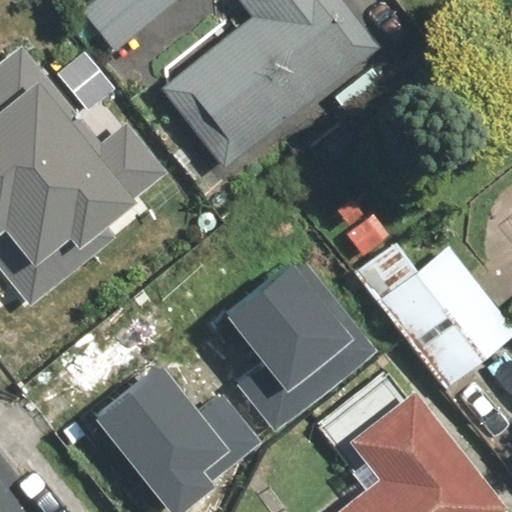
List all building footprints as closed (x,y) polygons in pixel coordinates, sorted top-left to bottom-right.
[(88,0),(78,9),(110,48),(168,0),(88,0)] [(158,85),(219,164),(375,45),(339,0),(234,0),(247,17),(158,85)] [(16,45),(0,58),(0,269),(29,305),(113,236),(101,222),(166,168),(124,118),(96,141),(16,45)] [(82,52),(56,74),(84,108),(111,86),(82,52)] [(437,385),(511,327),(511,325),(449,244),(374,302),(437,385)] [(95,411),(162,495),(363,336),(295,252),(95,411)] [(372,477),(329,511),(497,511),(503,508),(406,389),(342,441),(372,477)]
